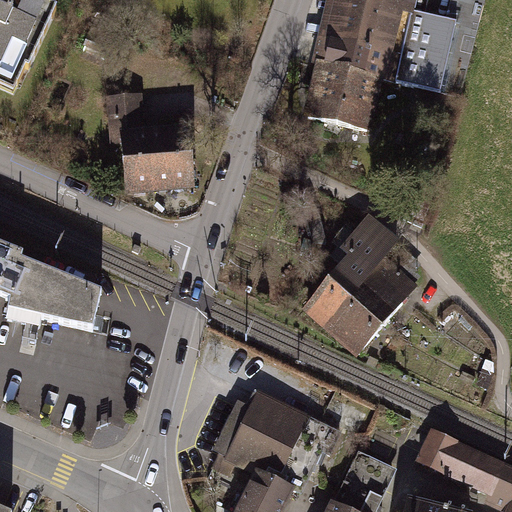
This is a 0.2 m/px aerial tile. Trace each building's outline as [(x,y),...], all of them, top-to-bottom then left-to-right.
[(0,0),(0,94),(6,97),(45,12),(17,0),(0,0)] [(411,0),(329,0),(301,120),(366,135),(378,83),(454,101),(477,7),(454,2),(449,23),(409,14),(411,0)] [(123,134),(128,198),(191,193),(186,130),(123,134)] [(331,285),(381,329),(414,289),(382,260),(394,244),(371,221),(345,252),(353,259),(331,285)] [(0,296),(7,299),(6,320),(94,332),(101,296),(22,264),(22,257),(0,246),(0,296)] [(306,313),(358,356),(381,329),(331,285),(306,313)] [(237,511),(286,511),(296,493),(305,497),(326,456),(332,459),(344,433),(262,392),(227,462),(255,476),(237,511)] [(511,511),(511,474),(431,437),(419,463),(510,504),(505,511),(511,511)] [(379,511),(400,471),(359,451),(328,511),(379,511)]
